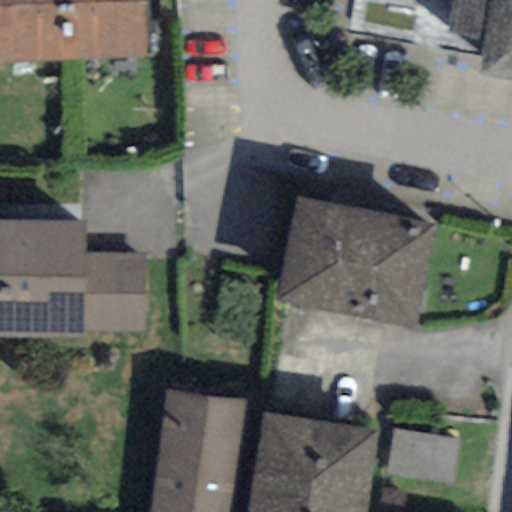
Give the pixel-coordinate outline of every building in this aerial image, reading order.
[(0,0),(0,63),(66,60),(63,0),(0,0)] [(142,0),(63,0),(66,60),(146,56),(142,0)] [(474,78),(511,84),(511,0),(451,0),(445,37),(480,43),(474,78)] [(293,197),(274,301),(417,327),(435,223),(293,197)] [(82,222),(0,220),(0,336),(80,338),(81,254),(82,222)] [(148,255),(81,254),(80,338),(146,339),(148,255)] [(235,511),(249,403),(166,392),(151,511),(235,511)] [(366,511),(379,431),(261,414),(245,511),(366,511)] [(459,438),(393,430),(388,475),(453,483),(459,438)]
